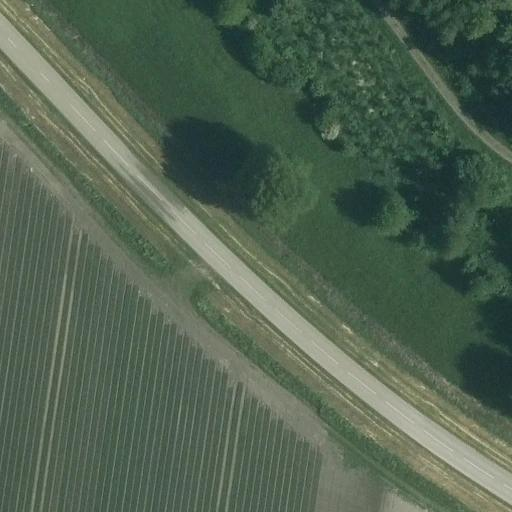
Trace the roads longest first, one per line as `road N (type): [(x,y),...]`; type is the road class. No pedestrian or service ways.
road 1 (unclassified): [(511,491),(408,423),(230,270),(0,31)]
road 2 (track): [(373,0),(434,84),(511,167)]
